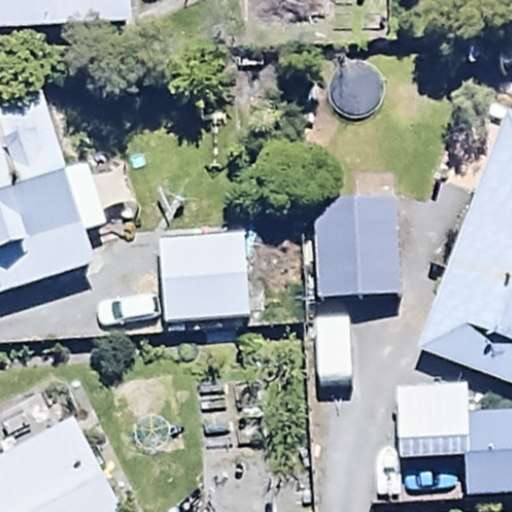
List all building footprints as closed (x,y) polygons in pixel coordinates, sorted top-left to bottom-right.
[(0,0),(0,37),(122,36),(122,0),(0,0)] [(27,102),(0,111),(0,305),(87,275),(27,102)] [(511,109),(506,107),(412,350),(511,388),(511,109)] [(394,193),(310,198),(316,298),(400,293),(394,193)] [(249,230),(158,236),(163,320),(254,314),(249,230)] [(463,392),(389,395),(392,469),(455,467),(457,504),(511,501),(511,412),(464,415),(463,392)] [(111,511),(63,422),(0,455),(0,511),(111,511)]
